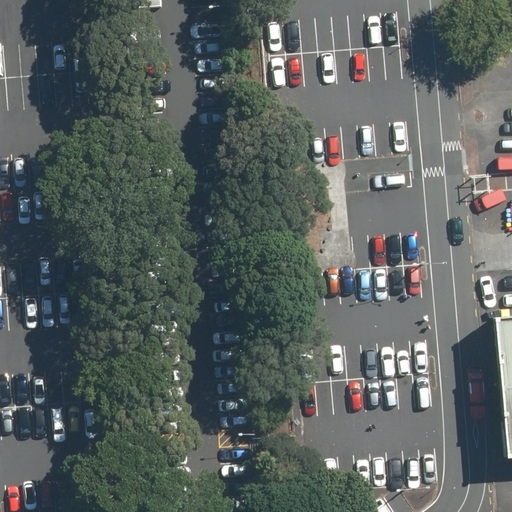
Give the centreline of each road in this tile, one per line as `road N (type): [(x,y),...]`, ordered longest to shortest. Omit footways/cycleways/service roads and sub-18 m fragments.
road 1 (unclassified): [(459,511),(474,458),(431,0)]
road 2 (unknown): [(469,421),(318,437),(308,328),(462,312)]
